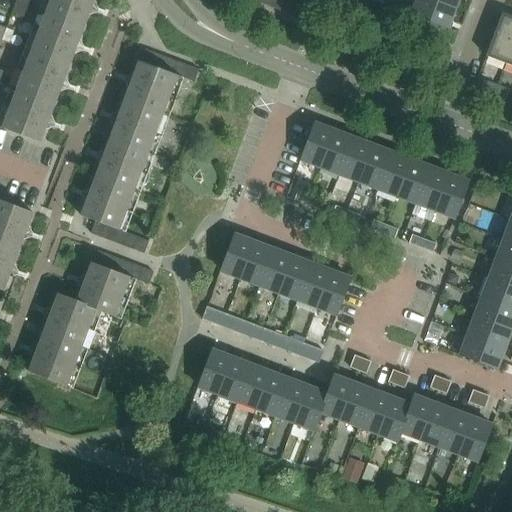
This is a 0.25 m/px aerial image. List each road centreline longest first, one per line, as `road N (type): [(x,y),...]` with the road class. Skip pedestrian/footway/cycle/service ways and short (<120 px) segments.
road 1 (residential): [(250,222),(400,282),(368,343),(511,389)]
road 2 (residential): [(250,222),(298,71)]
road 3 (unclassified): [(441,123),(298,71)]
road 4 (unclassified): [(298,71),(219,39),(177,0)]
road 5 (residential): [(441,123),(485,0)]
